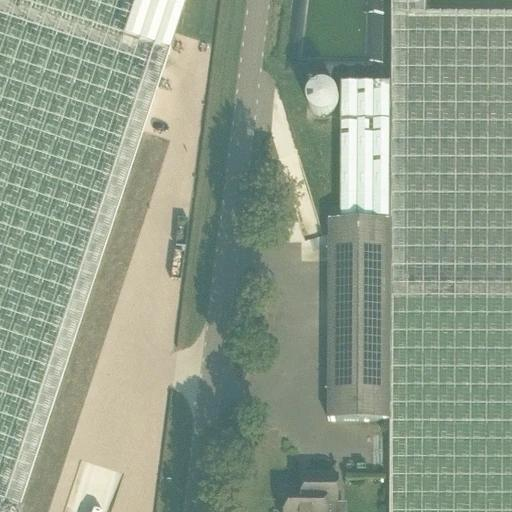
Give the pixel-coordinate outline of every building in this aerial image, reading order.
[(0,0),(0,503),(4,504),(20,510),(187,0),(0,0)] [(511,0),(392,0),(392,15),(426,15),(425,0),(511,0)] [(392,84),(390,423),(389,511),(511,511),(511,15),(426,15),(392,15),(392,84)] [(390,423),(392,84),(342,84),(341,222),(330,222),(329,422),(390,423)] [(324,511),(325,504),(336,504),(336,476),(300,475),(299,490),(283,490),(282,511),(324,511)]
